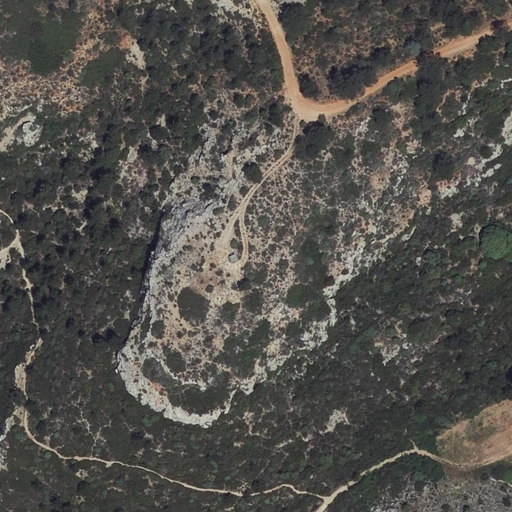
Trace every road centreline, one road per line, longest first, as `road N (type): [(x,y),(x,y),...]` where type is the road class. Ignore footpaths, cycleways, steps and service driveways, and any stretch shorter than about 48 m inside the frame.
road 1 (track): [(511,26),(324,105),(293,97),(274,26),(256,0)]
road 2 (track): [(511,452),(453,464),(410,451),(369,470),(319,511)]
